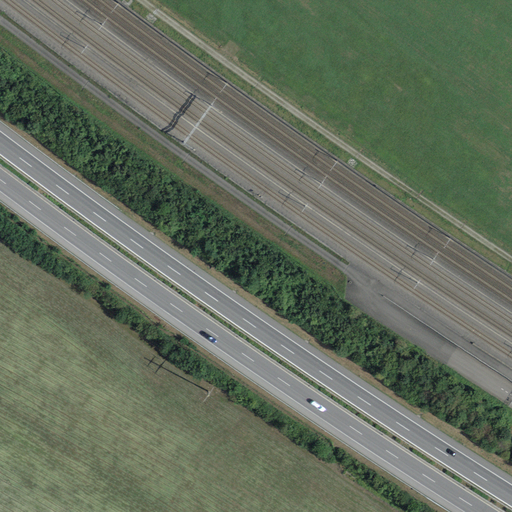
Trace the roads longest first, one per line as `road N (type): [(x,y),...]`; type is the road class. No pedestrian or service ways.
road 1 (motorway): [(511,493),(251,322),(0,142)]
road 2 (motorway): [(0,182),(477,511)]
road 3 (track): [(143,0),(511,258)]
